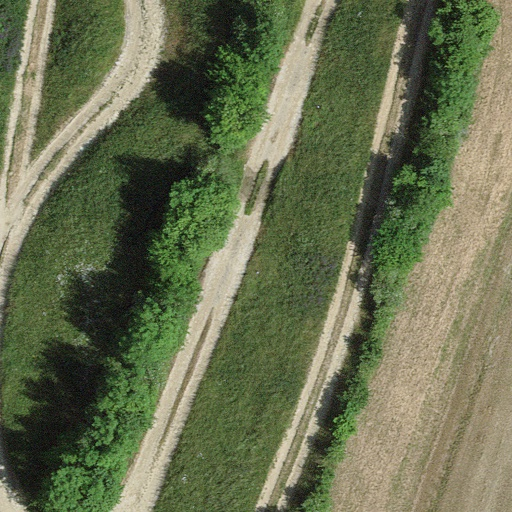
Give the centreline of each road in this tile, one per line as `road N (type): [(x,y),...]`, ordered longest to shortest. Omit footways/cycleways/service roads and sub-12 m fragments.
road 1 (track): [(123,511),(229,254),(316,0)]
road 2 (track): [(411,0),(311,385),(260,511)]
road 3 (track): [(137,0),(132,66),(47,151),(0,220)]
road 4 (track): [(34,0),(0,202)]
